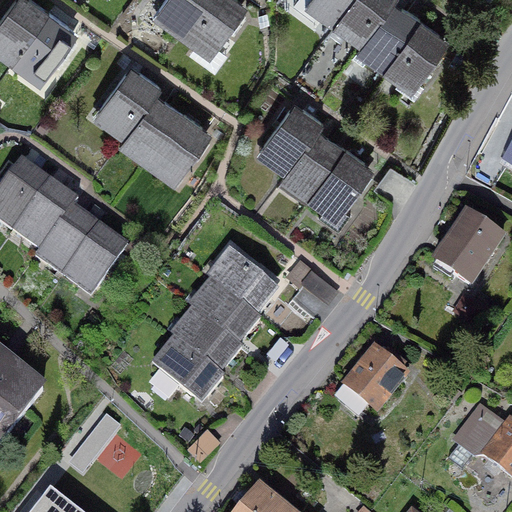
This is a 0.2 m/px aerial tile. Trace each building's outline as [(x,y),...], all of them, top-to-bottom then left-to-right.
[(0,47),(0,52),(13,62),(49,13),(31,0),(14,0),(0,20),(0,42),(2,44),(0,47)] [(167,23),(184,34),(208,0),(166,0),(160,8),(172,17),(167,23)] [(237,0),(236,0),(208,0),(184,34),(211,54),(241,13),(233,7),(237,0)] [(330,31),(353,0),(307,0),(301,10),(330,31)] [(395,0),(353,0),(330,31),(358,52),(390,8),(395,0)] [(416,26),(390,8),(358,52),(353,58),(379,76),(416,26)] [(69,27),(49,13),(13,62),(30,74),(34,68),(45,76),(71,40),(63,34),(69,27)] [(445,48),(416,26),(379,76),(408,98),(445,48)] [(125,136),(154,94),(159,88),(130,67),(100,109),(113,119),(109,125),(125,136)] [(182,114),(154,94),(125,136),(136,144),(131,150),(148,162),(182,114)] [(284,177),(315,136),(322,127),(294,106),(257,157),(284,177)] [(201,128),(182,114),(148,162),(164,173),(168,167),(179,175),(205,139),(197,134),(201,128)] [(342,156),(315,136),(284,177),(280,183),(307,203),(342,156)] [(511,150),(501,168),(511,174),(511,150)] [(342,156),(307,203),(334,223),(369,176),(342,156)] [(0,219),(14,230),(48,183),(19,162),(2,187),(0,185),(0,209),(3,212),(0,216),(0,219)] [(392,165),(379,187),(404,202),(417,180),(392,165)] [(76,203),(48,183),(14,230),(42,250),(71,210),(76,203)] [(97,228),(71,210),(42,250),(53,258),(48,264),(63,275),(97,228)] [(504,247),(465,221),(434,267),(474,293),(504,247)] [(125,248),(97,228),(63,275),(80,287),(85,280),(96,288),(125,248)] [(209,280),(256,317),(274,294),(227,257),(209,280)] [(333,294),(300,272),(291,284),(324,307),(333,294)] [(235,344),(256,317),(209,280),(188,306),(196,313),(235,344)] [(473,311),(458,304),(452,316),(468,323),(473,311)] [(244,351),(235,344),(196,313),(175,339),(224,377),(244,351)] [(199,408),(224,377),(175,339),(151,370),(199,408)] [(411,379),(370,351),(335,402),(376,430),(411,379)] [(0,441),(40,392),(0,360),(0,441)] [(501,432),(479,415),(456,445),(511,488),(511,425),(508,423),(501,432)] [(124,451),(89,424),(18,511),(126,511),(127,511),(96,487),(124,451)] [(209,430),(189,449),(202,462),(222,442),(209,430)] [(239,511),(280,511),(257,492),(239,511)]
